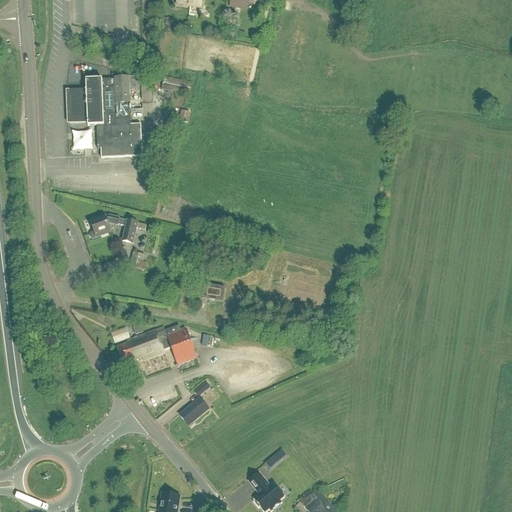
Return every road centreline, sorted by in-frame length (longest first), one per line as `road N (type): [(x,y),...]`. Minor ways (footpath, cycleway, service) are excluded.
road 1 (secondary): [(131,405),(45,283),(26,18)]
road 2 (motorway): [(36,453),(21,424),(0,279)]
road 3 (secondary): [(223,511),(140,416)]
